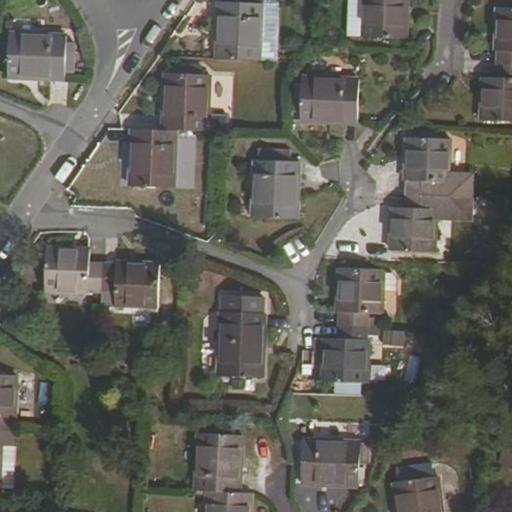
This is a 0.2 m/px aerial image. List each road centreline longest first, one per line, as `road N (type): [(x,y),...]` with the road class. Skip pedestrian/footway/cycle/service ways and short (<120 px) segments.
road 1 (residential): [(32,204),(65,220),(158,235),(296,290)]
road 2 (residential): [(296,290),(355,203),(354,181),(325,172)]
road 3 (residential): [(127,13),(116,71),(72,145)]
